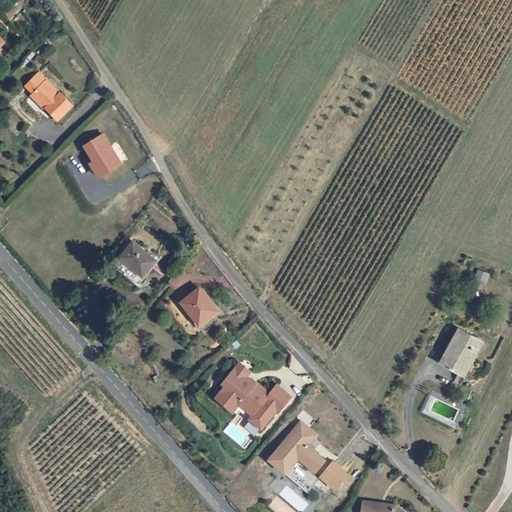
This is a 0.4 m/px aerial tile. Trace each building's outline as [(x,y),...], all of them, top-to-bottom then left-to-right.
[(29,89),(36,97),(50,84),(42,76),(29,89)] [(73,109),(50,84),(36,97),(58,122),(73,109)] [(97,181),(119,167),(101,138),(82,149),(92,165),(88,167),(97,181)] [(157,262),(134,245),(122,261),(144,278),(157,262)] [(221,313),(202,290),(185,303),(201,324),(210,317),(213,319),(221,313)] [(459,329),(441,363),(458,371),(465,357),(474,361),(484,343),(459,329)] [(474,361),(465,357),(458,371),(466,375),(474,361)] [(241,400),(254,411),(250,415),(262,425),(278,407),(280,409),(293,394),(279,382),(272,390),(258,379),(256,382),(251,378),(253,376),(238,363),(225,379),(228,382),(217,393),(234,408),(237,404),(241,400)] [(237,404),(250,415),(254,411),(241,400),(237,404)] [(306,429),(310,424),(303,418),(299,422),(306,429)] [(299,422),(269,455),(286,470),(298,456),(297,455),(299,452),(302,455),(301,456),(316,469),(326,457),(314,447),(321,439),(316,435),(319,432),(310,424),(306,429),(299,422)] [(321,474),(336,486),(348,472),(334,459),(321,474)] [(268,505),(275,511),(295,511),(276,496),(268,505)] [(410,511),(400,504),(370,497),(367,508),(375,510),(374,511),(410,511)]
